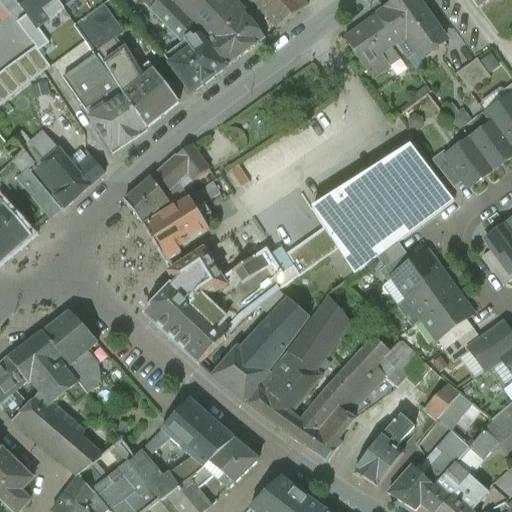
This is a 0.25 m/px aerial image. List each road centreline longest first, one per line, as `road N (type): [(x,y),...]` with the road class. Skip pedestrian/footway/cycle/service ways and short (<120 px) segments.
road 1 (residential): [(359,0),(121,183),(87,215),(68,270)]
road 2 (residential): [(68,270),(280,454)]
road 3 (residential): [(511,189),(463,225),(452,243),(493,297),(511,306)]
